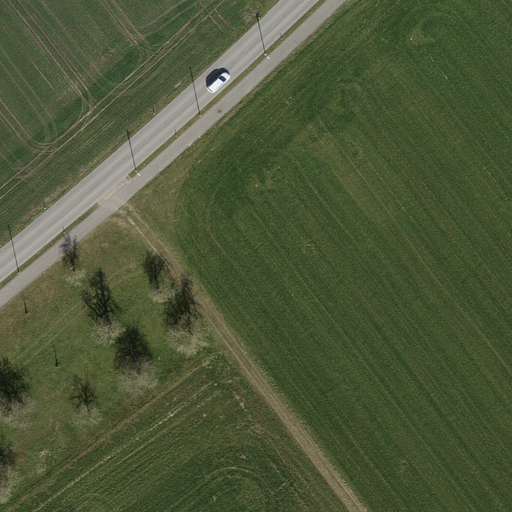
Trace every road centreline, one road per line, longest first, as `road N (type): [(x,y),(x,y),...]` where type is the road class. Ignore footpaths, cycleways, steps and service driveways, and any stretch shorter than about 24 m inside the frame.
road 1 (track): [(99,179),(307,410),(383,511)]
road 2 (tertiary): [(0,262),(297,0)]
